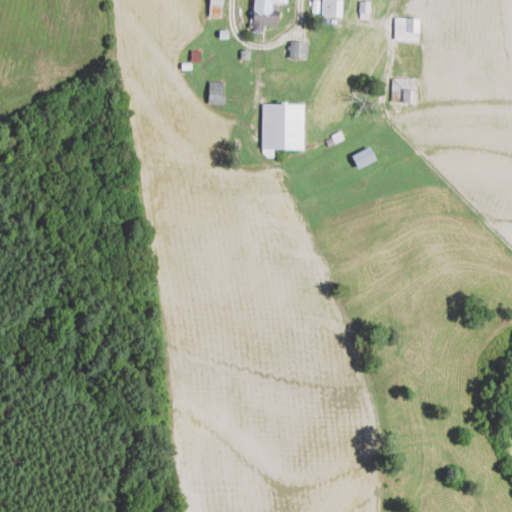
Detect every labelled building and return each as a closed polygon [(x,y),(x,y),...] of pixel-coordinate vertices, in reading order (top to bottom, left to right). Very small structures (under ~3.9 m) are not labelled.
[(208,0),(208,15),(221,16),(221,0),(208,0)] [(287,0),(253,0),(253,13),(251,13),(251,28),(263,29),(263,24),(277,25),(278,2),(287,2),(287,0)] [(321,0),(321,15),(341,15),(341,0),(321,0)] [(370,0),(359,0),(359,17),(369,17),(370,0)] [(418,40),(419,17),(394,16),(394,39),(418,40)] [(289,56),(306,57),(307,40),(290,39),(289,56)] [(416,77),(392,76),(391,101),(415,102),(416,77)] [(224,80),(209,79),(208,102),(223,102),(224,80)] [(262,101),(261,155),(273,156),(274,148),(303,148),(304,102),(262,101)] [(351,154),(357,167),(376,158),(369,145),(351,154)]
